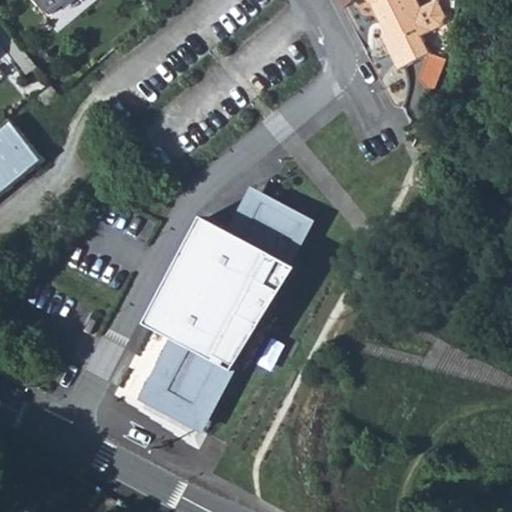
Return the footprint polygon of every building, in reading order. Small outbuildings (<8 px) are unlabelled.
[(40,0),(52,14),(69,0),(40,0)] [(341,0),(345,8),(355,1),(355,0),(341,0)] [(404,69),(435,54),(426,35),(447,25),(450,16),(442,0),(425,9),(420,0),(386,0),(377,5),(394,38),(392,45),(404,69)] [(450,59),(435,54),(428,74),(437,94),(440,86),(450,59)] [(0,129),(0,199),(47,160),(13,119),(0,129)] [(262,182),(236,225),(249,233),(271,198),(312,223),(290,259),(298,263),(324,221),(262,182)] [(181,333),(184,334),(152,386),(203,418),(233,365),(241,370),(242,370),(245,364),(237,360),(258,319),(269,326),(305,268),(298,263),(290,259),(312,223),(271,198),(249,233),(236,225),(213,211),(150,313),(181,333)] [(237,360),(245,364),(269,326),(258,319),(237,360)] [(233,365),(203,418),(152,386),(184,334),(181,333),(142,393),(205,431),(241,370),(233,365)]
